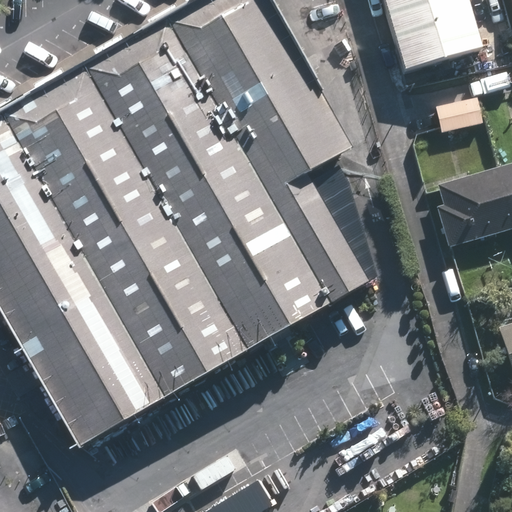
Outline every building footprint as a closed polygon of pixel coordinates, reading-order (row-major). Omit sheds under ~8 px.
[(261,0),(195,0),(0,111),(0,315),(78,451),(368,285),(302,171),(345,146),(261,0)] [(378,0),(404,93),(489,70),(469,0),(378,0)] [(482,124),(476,98),(435,108),(441,134),(482,124)] [(447,249),(511,230),(511,163),(434,185),(440,207),(436,208),(447,249)] [(511,378),(511,321),(496,327),(511,378)]
